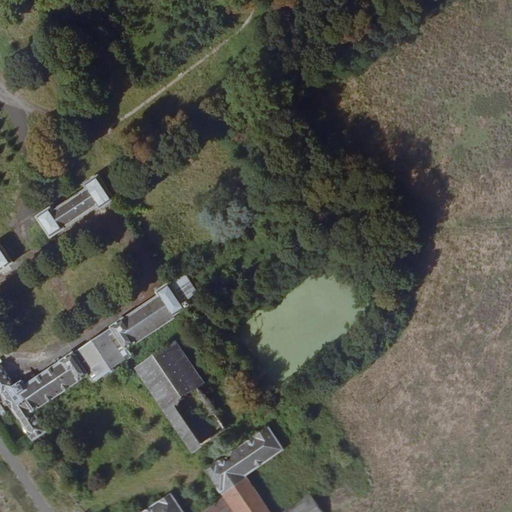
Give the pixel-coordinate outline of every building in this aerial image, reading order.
[(99,214),(113,202),(96,177),(81,187),(85,192),(53,212),(51,208),(37,218),(50,237),(94,208),(99,214)] [(0,272),(13,263),(0,242),(0,272)] [(3,368),(0,369),(0,391),(32,442),(44,432),(33,414),(86,376),(92,380),(129,355),(126,349),(188,305),(191,312),(201,307),(206,302),(187,273),(154,294),(158,301),(27,391),(21,385),(15,386),(3,368)] [(146,360),(204,443),(229,425),(172,342),(146,360)] [(276,408),(270,413),(277,424),(284,419),(276,408)] [(277,424),(211,468),(228,491),(240,511),(274,511),(248,474),(290,443),(277,424)] [(240,511),(228,491),(198,511),(240,511)] [(288,510),(289,511),(326,511),(313,492),(288,510)] [(178,511),(168,497),(144,511),(178,511)]
